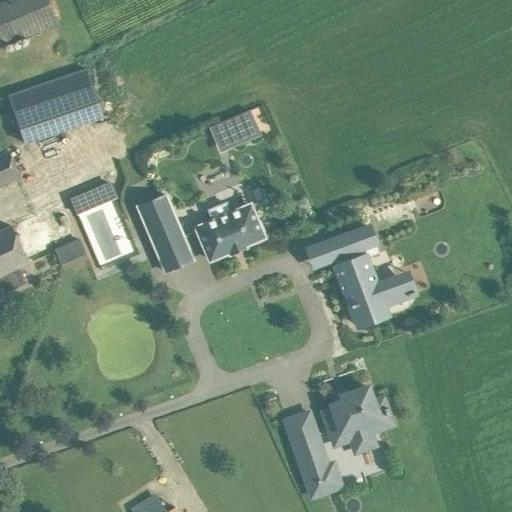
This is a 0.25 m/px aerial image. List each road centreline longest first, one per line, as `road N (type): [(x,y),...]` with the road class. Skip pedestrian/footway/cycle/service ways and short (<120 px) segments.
road 1 (residential): [(214,386),(328,346),(295,262),(203,300),(193,319)]
road 2 (residential): [(0,460),(214,386)]
